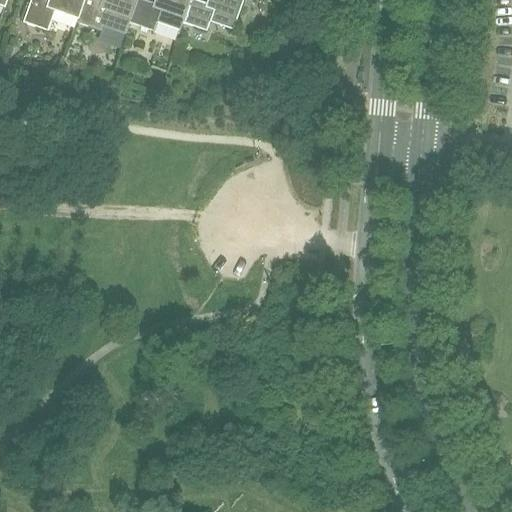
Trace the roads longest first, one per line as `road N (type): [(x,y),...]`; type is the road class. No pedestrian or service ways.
road 1 (tertiary): [(461,511),(427,450),(409,380),(402,307),(414,148)]
road 2 (tertiary): [(378,146),(365,303),(371,377),(411,511)]
road 3 (tertiary): [(414,148),(425,0)]
road 4 (tertiary): [(388,0),(378,146)]
